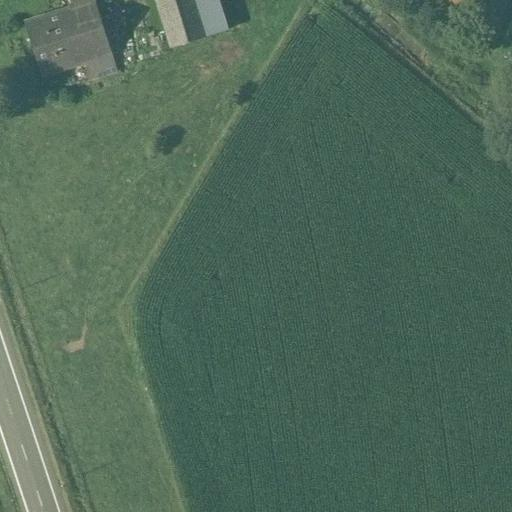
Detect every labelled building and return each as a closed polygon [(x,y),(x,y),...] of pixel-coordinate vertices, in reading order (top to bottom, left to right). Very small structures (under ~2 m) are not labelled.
[(193,0),(160,0),(175,47),(205,38),(193,0)] [(469,0),(422,0),(461,18),(469,0)] [(96,1),(63,11),(80,65),(112,55),(96,1)] [(63,11),(26,23),(43,76),(80,65),(63,11)] [(511,105),(496,119),(511,137),(511,105)]
